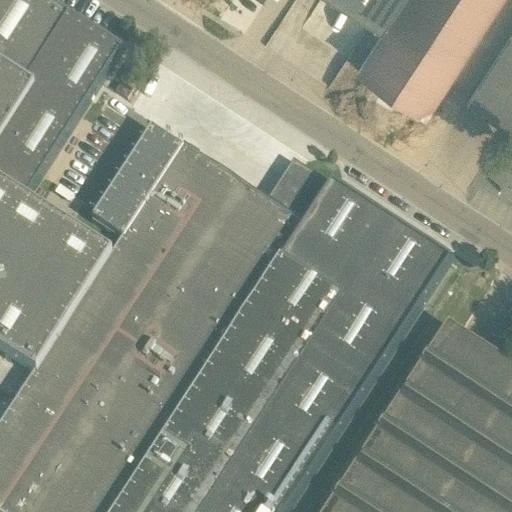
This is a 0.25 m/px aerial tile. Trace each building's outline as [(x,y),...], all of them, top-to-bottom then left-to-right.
[(27,205),(124,54),(39,0),(0,0),(0,356),(35,379),(40,371),(16,354),(61,283),(87,300),(113,260),(27,205)] [(341,0),(383,27),(400,0),(341,0)] [(405,0),(358,72),(427,117),(502,0),(405,0)] [(511,34),(467,104),(511,133),(511,149),(502,165),(511,172),(511,34)] [(122,86),(116,94),(128,102),(134,93),(122,86)] [(294,511),(415,328),(295,250),(305,233),(183,153),(183,154),(153,134),(94,225),(123,244),(113,260),(87,300),(61,283),(16,354),(40,371),(35,379),(0,431),(0,511),(294,511)] [(511,511),(511,370),(449,329),(328,511),(511,511)]
